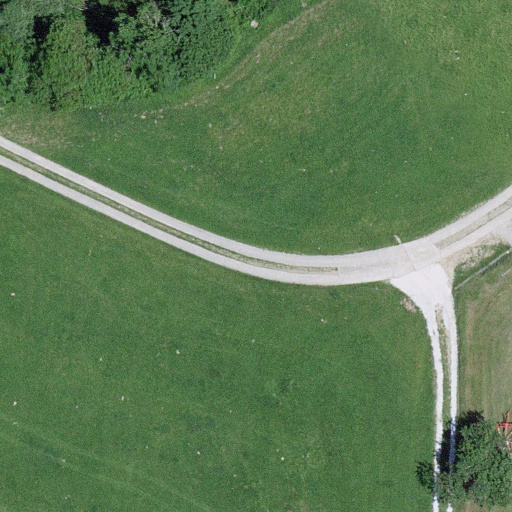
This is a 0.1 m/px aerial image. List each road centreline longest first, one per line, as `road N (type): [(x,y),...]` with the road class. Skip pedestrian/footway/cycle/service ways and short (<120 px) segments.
road 1 (track): [(511,209),(423,262),(284,272),(149,226),(0,144)]
road 2 (track): [(438,511),(449,335),(423,262)]
